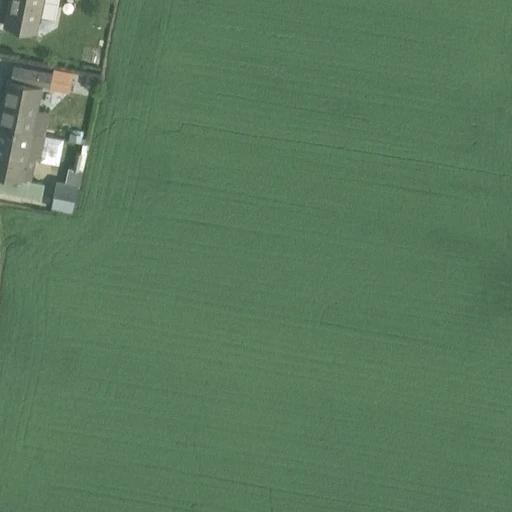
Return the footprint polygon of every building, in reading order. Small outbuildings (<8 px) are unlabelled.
[(9,0),(5,24),(35,31),(38,15),(54,18),(57,0),(9,0)] [(7,78),(0,110),(0,125),(44,134),(48,113),(37,111),(42,86),(49,87),(53,72),(13,64),(10,78),(7,78)] [(0,125),(0,189),(41,198),(44,182),(23,177),(27,157),(39,159),(44,134),(0,125)] [(70,133),(69,139),(80,141),(81,135),(70,133)] [(76,150),(72,167),(83,169),(86,151),(81,150),(81,151),(76,150)] [(68,182),(83,186),(86,172),(72,168),(68,182)] [(56,181),(51,207),(72,211),(77,185),(56,181)]
